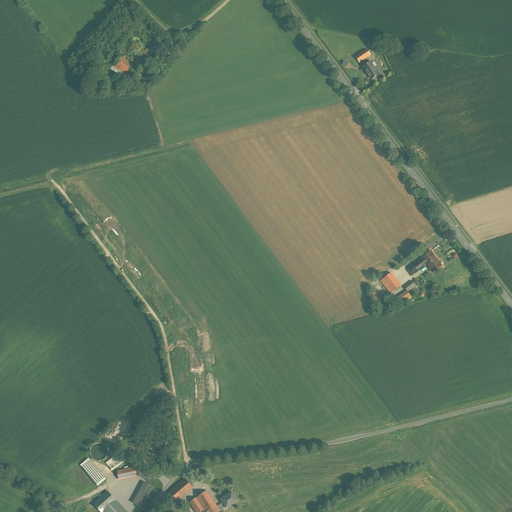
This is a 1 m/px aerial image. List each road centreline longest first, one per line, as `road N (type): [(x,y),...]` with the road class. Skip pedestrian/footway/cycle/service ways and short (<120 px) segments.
road 1 (unclassified): [(511,398),(318,444),(193,462),(161,487),(148,511)]
road 2 (secondary): [(280,0),(511,306)]
road 3 (track): [(184,467),(161,333),(52,183)]
road 4 (unclassified): [(228,0),(186,35),(171,36),(133,0)]
